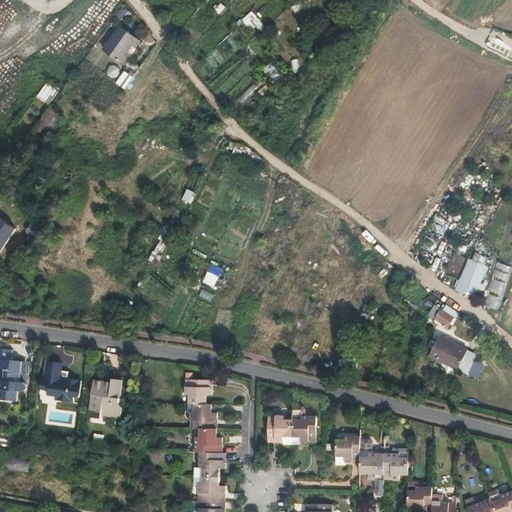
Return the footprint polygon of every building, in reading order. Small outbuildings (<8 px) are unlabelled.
[(220,3),(216,10),(222,14),(227,7),(220,3)] [(127,20),(132,12),(127,8),(121,16),(127,20)] [(256,25),(260,29),(265,25),(252,11),(242,19),(251,29),(256,25)] [(124,55),(136,37),(121,27),(109,45),(124,55)] [(233,35),(225,40),(232,51),(240,46),(233,35)] [(92,64),(100,49),(94,46),(87,61),(92,64)] [(274,81),(281,73),(270,62),(262,71),(274,81)] [(115,79),(121,70),(114,64),(107,73),(115,79)] [(117,83),(127,89),(135,76),(124,70),(117,83)] [(47,82),(37,96),(49,104),(59,90),(47,82)] [(0,190),(1,191),(30,150),(31,151),(43,135),(48,138),(63,118),(49,108),(26,141),(0,176),(0,190)] [(250,154),(259,164),(263,160),(254,150),(250,154)] [(38,205),(61,173),(68,163),(52,152),(46,161),(22,195),(38,205)] [(18,191),(41,158),(35,154),(12,187),(18,191)] [(191,204),(196,192),(188,188),(182,200),(191,204)] [(0,254),(17,228),(0,217),(0,254)] [(42,230),(33,223),(28,230),(37,236),(42,230)] [(469,257),(457,289),(479,297),(491,265),(469,257)] [(483,303),(500,308),(511,268),(511,266),(496,261),(483,303)] [(211,263),(203,282),(215,287),(223,268),(211,263)] [(199,297),(211,301),(214,293),(202,289),(199,297)] [(455,317),(442,309),(436,318),(449,327),(455,317)] [(458,368),(467,349),(451,341),(440,336),(431,355),(458,368)] [(13,354),(0,352),(0,372),(4,373),(3,384),(0,383),(0,404),(18,406),(18,396),(22,396),(27,392),(27,389),(25,386),(18,385),(18,378),(22,373),(23,365),(12,364),(13,354)] [(30,366),(23,365),(22,373),(18,378),(28,379),(30,366)] [(62,382),(63,375),(64,367),(49,366),(47,380),(44,380),(42,392),(49,393),(48,399),(56,400),(55,404),(73,406),(74,401),(80,401),(82,384),(69,382),(62,382)] [(473,366),(470,375),(480,378),(482,369),(473,366)] [(100,413),(99,417),(119,418),(121,408),(118,404),(121,381),(112,380),(112,384),(111,387),(105,387),(106,383),(93,382),(90,411),(100,413)] [(187,395),(187,405),(204,405),(204,396),(210,396),(210,390),(207,387),(205,386),(205,380),(184,380),(184,395),(187,395)] [(196,428),(198,428),(209,429),(209,422),(213,423),(215,420),(215,414),(210,414),(210,405),(204,405),(187,405),(186,413),(188,414),(188,428),(196,428)] [(291,421),(291,447),(300,447),(300,444),(305,445),(308,442),(308,438),(315,439),(316,418),(303,418),(303,411),(300,408),(291,408),(291,421)] [(46,424),(74,426),(75,411),(47,409),(46,424)] [(281,446),(291,447),(291,421),(281,422),(281,418),(266,417),(266,438),(273,438),(273,442),(275,444),(281,444),(281,446)] [(194,453),(198,453),(214,454),(215,447),(219,447),(220,444),(221,439),(215,439),(215,429),(209,429),(198,428),(198,438),(194,438),(194,453)] [(0,433),(0,445),(8,447),(11,436),(0,433)] [(351,457),(358,457),(358,439),(358,437),(343,436),(342,440),(334,440),(333,465),(342,466),(342,463),(347,464),(351,460),(351,457)] [(358,439),(358,457),(368,457),(368,454),(370,454),(370,443),(367,440),(358,439)] [(202,469),(201,478),(227,478),(227,470),(224,469),(224,464),(222,462),(219,461),(219,454),(214,454),(198,453),(197,468),(202,469)] [(383,474),(384,454),(370,454),(368,454),(368,457),(358,457),(358,464),(358,465),(358,474),(367,474),(367,480),(373,480),(375,478),(376,474),(383,474)] [(407,475),(407,458),(399,457),(399,454),(384,454),(383,474),(390,474),(390,479),(392,480),(398,480),(399,475),(407,475)] [(29,471),(29,461),(7,460),(7,470),(29,471)] [(197,487),(197,501),(218,502),(218,496),(222,496),(224,493),(224,488),(227,488),(227,478),(201,478),(201,487),(197,487)] [(431,494),(431,486),(416,486),(416,480),(407,480),(407,491),(406,507),(415,507),(415,511),(422,511),(424,511),(424,507),(431,507),(431,506),(431,494)] [(511,511),(511,493),(499,498),(500,502),(492,505),(494,511),(511,511)] [(441,502),(441,494),(431,494),(431,506),(441,506),(441,502)] [(456,511),(456,496),(451,496),(451,503),(441,502),(441,506),(431,506),(431,507),(431,511),(456,511)] [(467,510),(467,511),(494,511),(492,505),(483,508),(482,505),(475,507),(473,500),(464,503),(467,510)] [(223,511),(217,511),(218,503),(218,502),(197,501),(196,511),(223,511)]
